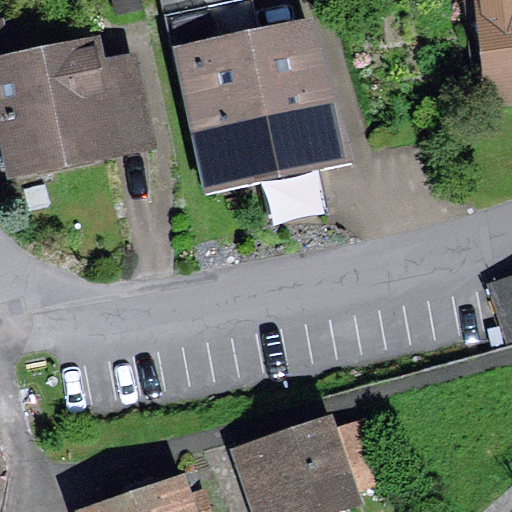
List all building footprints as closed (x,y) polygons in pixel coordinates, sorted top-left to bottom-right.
[(218,180),(335,156),(301,41),(236,55),(224,0),(163,0),(178,69),(193,65),(218,180)] [(505,108),(505,105),(511,104),(511,0),(468,0),(480,110),(505,108)] [(95,74),(91,55),(7,72),(0,73),(0,93),(14,163),(109,144),(109,141),(144,134),(130,66),(95,74)] [(511,336),(511,335),(511,283),(495,289),(511,336)] [(341,430),(361,488),(381,481),(360,423),(341,430)] [(258,511),(305,511),(350,497),(327,430),(240,459),(258,511)] [(157,498),(152,482),(128,490),(133,506),(116,511),(205,511),(200,497),(183,503),(179,491),(157,498)]
